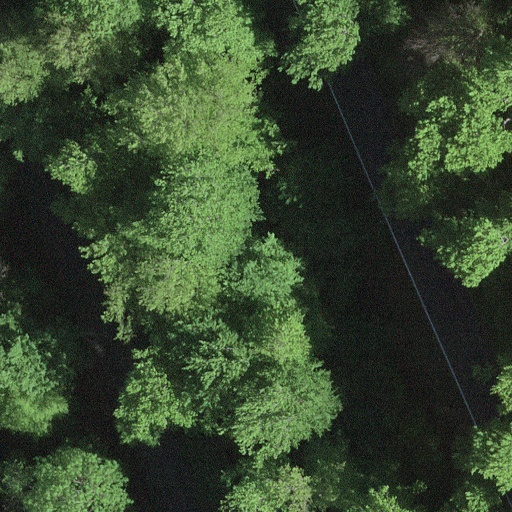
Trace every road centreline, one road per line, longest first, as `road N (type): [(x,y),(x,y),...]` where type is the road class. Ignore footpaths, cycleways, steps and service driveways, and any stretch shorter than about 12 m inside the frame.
road 1 (secondary): [(0,66),(176,511)]
road 2 (tertiary): [(511,425),(326,0)]
